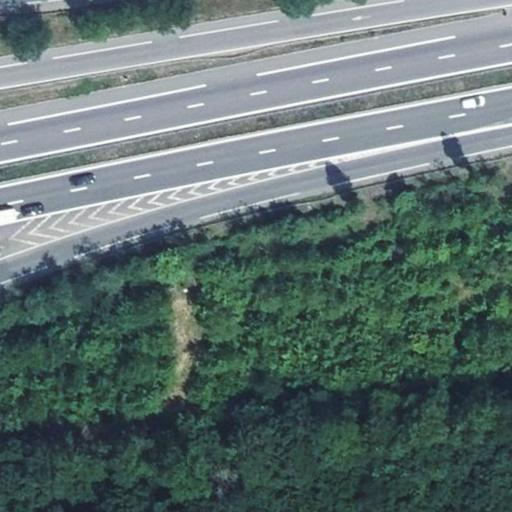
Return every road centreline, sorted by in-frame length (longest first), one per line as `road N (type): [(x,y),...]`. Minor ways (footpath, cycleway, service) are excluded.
road 1 (motorway): [(0,273),(117,231),(511,131)]
road 2 (motorway): [(511,44),(0,143)]
road 3 (motorway): [(0,204),(511,106)]
road 4 (motorway): [(497,0),(0,77)]
